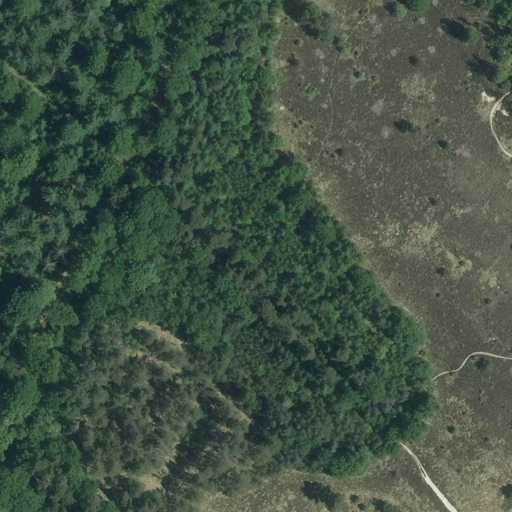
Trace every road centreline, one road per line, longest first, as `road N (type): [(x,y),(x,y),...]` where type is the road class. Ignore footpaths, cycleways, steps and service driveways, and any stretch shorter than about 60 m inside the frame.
road 1 (track): [(204,0),(125,159),(0,61)]
road 2 (track): [(125,159),(0,417)]
